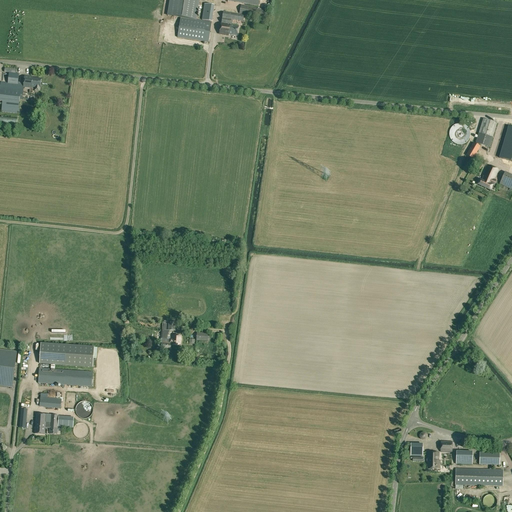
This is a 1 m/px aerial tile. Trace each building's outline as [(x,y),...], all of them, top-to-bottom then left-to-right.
[(196,20),(198,0),(170,0),(168,16),(180,18),(177,38),(208,43),(211,23),(196,20)] [(214,6),(204,4),(202,20),(212,22),(214,6)] [(267,10),(241,5),(239,13),(266,19),(267,10)] [(228,36),(229,35),(237,36),(239,26),(231,25),(232,20),(243,22),(243,19),(244,15),(223,12),(219,35),(228,36)] [(33,88),(30,88),(29,94),(23,93),(24,88),(23,87),(23,83),(21,82),(20,84),(18,84),(19,74),(15,73),(16,69),(5,68),(4,72),(9,73),(8,83),(0,82),(0,85),(0,101),(2,102),(1,112),(18,114),(20,99),(34,101),(35,95),(32,94),(33,88)] [(24,88),(30,88),(33,88),(34,88),(34,91),(40,92),(42,78),(24,75),(23,83),(23,87),(24,88)] [(0,127),(16,129),(17,118),(0,116),(0,127)] [(483,119),(479,133),(492,137),(497,123),(483,119)] [(460,123),(458,124),(456,124),(454,125),(453,126),(451,128),(450,129),(449,131),(449,133),(449,135),(450,137),(450,139),(452,141),(453,142),(455,143),(457,144),(459,145),(461,144),(463,144),(465,143),(467,142),(468,140),(469,139),(470,137),(470,135),(470,132),(470,130),(469,129),(467,127),(466,125),(464,124),(462,124),(460,123)] [(492,137),(479,133),(476,143),(490,147),(492,137)] [(473,159),(480,147),(473,143),(466,155),(473,159)] [(488,165),(482,181),(480,180),(478,184),(490,190),(492,185),(494,186),(496,181),(494,180),(499,170),(488,165)] [(511,189),(511,175),(505,172),(499,184),(511,189)] [(162,330),(160,342),(158,342),(158,347),(161,347),(161,348),(171,349),(171,345),(181,346),(182,336),(173,335),(172,340),(170,339),(170,338),(167,337),(167,334),(168,335),(169,330),(175,331),(176,323),(171,322),(171,321),(164,321),(163,330),(162,330)] [(39,363),(93,367),(94,347),(41,343),(39,363)] [(0,349),(0,386),(13,388),(18,352),(0,349)] [(39,368),(38,383),(92,387),(93,372),(39,368)] [(41,394),(39,407),(61,409),(62,399),(48,398),(48,394),(41,394)] [(77,415),(78,417),(81,418),(84,419),(86,419),(89,418),(91,415),(93,413),(93,411),(93,408),(92,405),(89,403),(87,402),(85,401),(83,401),(80,402),(78,404),(77,405),(76,408),(75,411),(76,413),(77,415)] [(27,409),(21,409),(19,427),(26,428),(27,409)] [(45,428),(50,428),(49,434),(57,434),(58,427),(58,416),(58,415),(50,415),(50,423),(45,422),(46,414),(36,414),(35,434),(45,435),(45,428)] [(73,418),(58,416),(58,427),(72,428),(73,418)] [(441,452),(452,452),(452,441),(441,441),(441,452)] [(423,456),(423,446),(411,446),(410,456),(423,456)] [(456,451),(456,464),(472,465),(473,452),(456,451)] [(440,461),(439,461),(439,453),(427,453),(427,469),(440,470),(440,461)] [(480,455),(479,465),(499,465),(500,455),(480,455)] [(495,470),(490,470),(484,469),(456,469),(456,472),(455,485),(503,487),(503,472),(503,470),(495,470)] [(486,496),(485,497),(484,498),(483,499),(483,501),(483,503),(483,504),(484,506),(485,507),(486,508),(488,509),(489,509),(491,509),(493,509),(494,508),(495,507),(496,505),(497,504),(497,502),(497,500),(496,499),(496,497),(494,496),(493,495),(491,495),(490,495),(488,495),(486,496)]
